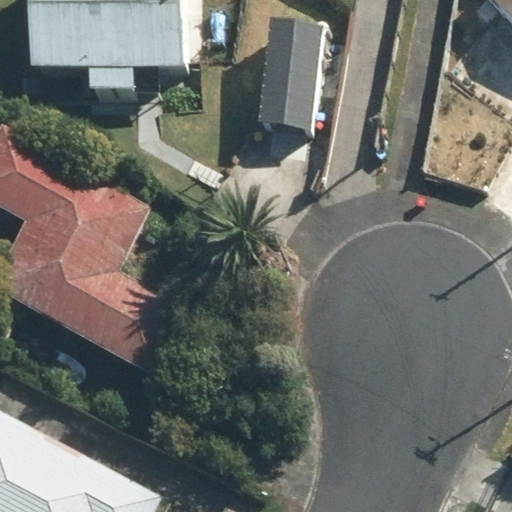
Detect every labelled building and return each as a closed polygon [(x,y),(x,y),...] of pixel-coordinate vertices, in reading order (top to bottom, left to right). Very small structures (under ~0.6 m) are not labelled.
[(27,0),(26,95),(86,96),(86,117),(130,118),(130,97),(178,97),(179,0),(27,0)] [(511,0),(486,0),(476,11),(511,48),(511,0)] [(315,149),(322,46),(269,42),(261,145),(315,149)] [(197,332),(121,294),(152,231),(0,155),(0,233),(27,247),(0,301),(0,309),(167,393),(197,332)] [(164,511),(166,510),(130,493),(0,434),(0,511),(164,511)]
